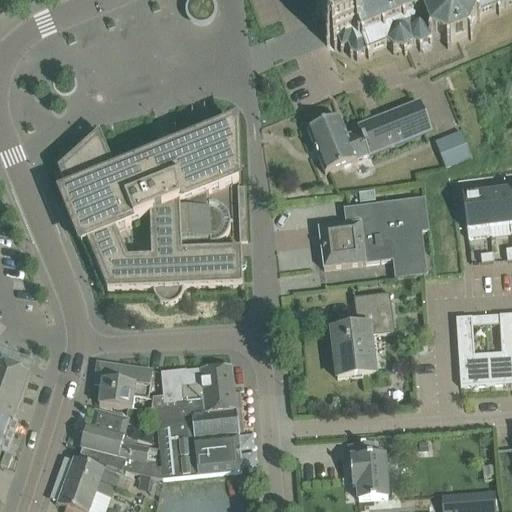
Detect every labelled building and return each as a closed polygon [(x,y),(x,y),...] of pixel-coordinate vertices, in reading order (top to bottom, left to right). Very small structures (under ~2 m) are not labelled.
[(511,0),(328,0),(330,3),(324,5),(322,5),(321,6),(323,7),(326,15),(315,19),(326,47),(338,43),(341,51),(340,53),(341,54),(342,52),(348,49),(351,56),(349,58),(358,62),(358,59),(386,48),(387,48),(388,50),(390,49),(393,52),(392,55),(395,56),(397,53),(404,54),(405,57),(408,56),(407,53),(413,48),(419,49),(420,53),(423,52),(422,49),(428,47),(430,49),(432,47),(430,44),(432,39),(447,45),(447,49),(450,50),(451,46),(468,39),(470,42),(473,39),(470,36),(476,22),(480,24),(481,21),(478,20),(498,12),(499,15),(502,14),(501,11),(511,6),(511,0)] [(339,120),(326,125),(307,132),(325,176),(343,169),(356,163),(369,158),(431,133),(427,123),(426,123),(418,104),(381,119),(383,124),(374,127),(372,122),(357,128),(359,132),(346,137),(339,120)] [(150,163),(151,162),(150,161),(116,175),(101,139),(96,138),(58,172),(68,196),(64,201),(63,202),(68,213),(69,213),(75,214),(79,224),(76,229),(74,229),(79,241),(80,240),(86,242),(107,293),(153,292),(153,293),(153,294),(153,296),(154,297),(155,299),(156,300),(158,302),(160,304),(162,305),(165,306),(167,306),(168,306),(171,306),(174,305),(176,304),(177,303),(179,301),(181,299),(182,297),(182,296),(183,293),(183,292),(183,291),(237,289),(237,283),(242,283),(241,252),(211,253),(211,245),(212,245),(214,245),(218,244),(221,242),(223,240),(226,238),(227,236),(229,233),(229,231),(230,229),(230,226),(230,223),(230,220),(229,218),(228,216),(227,214),(225,212),(224,211),(222,209),(219,207),(216,206),(214,206),(211,205),(209,205),(209,194),(238,182),(237,135),(231,135),(228,129),(174,151),(175,152),(176,152),(177,165),(169,166),(169,150),(157,151),(157,166),(150,167),(150,163)] [(472,160),(461,134),(435,144),(445,171),(472,160)] [(490,230),(510,227),(506,193),(486,195),(490,230)] [(491,238),(490,230),(486,195),(463,198),(468,241),(491,238)] [(425,201),(379,207),(363,209),(344,211),(344,213),(346,212),(348,226),(318,230),(323,272),(392,263),(394,279),(427,275),(425,260),(421,235),(428,234),(425,201)] [(493,256),(481,257),(482,265),(494,264),(493,256)] [(357,329),(331,332),(337,381),(375,377),(371,339),(394,336),(389,296),(354,301),(357,329)] [(511,385),(511,316),(485,319),(486,328),(500,327),(502,357),(488,357),(490,387),(511,385)] [(486,328),(485,319),(456,320),(458,360),(460,360),(461,366),(459,366),(460,389),(490,387),(488,357),(474,358),(472,329),(486,328)] [(0,454),(29,374),(0,363),(0,454)] [(99,408),(119,411),(133,413),(135,400),(148,402),(150,393),(152,373),(108,367),(107,374),(104,373),(99,408)] [(156,416),(158,440),(160,452),(161,470),(162,483),(242,474),(237,437),(239,437),(231,369),(186,373),(186,372),(161,375),(163,399),(165,411),(156,412),(156,416)] [(151,415),(156,416),(156,412),(165,411),(163,399),(153,400),(151,415)] [(125,461),(124,464),(156,469),(156,466),(154,465),(157,452),(160,452),(158,440),(154,441),(155,452),(149,451),(149,450),(123,445),(124,438),(126,439),(130,422),(95,413),(91,430),(86,429),(81,450),(82,451),(115,459),(125,461)] [(349,447),(352,488),(357,487),(359,503),(388,501),(384,457),(378,457),(377,445),(349,447)] [(106,511),(111,501),(121,474),(162,483),(161,470),(157,470),(156,469),(124,464),(125,461),(115,459),(82,451),(78,463),(74,461),(58,507),(72,511),(106,511)] [(454,500),(456,511),(496,511),(494,494),(454,500)]
